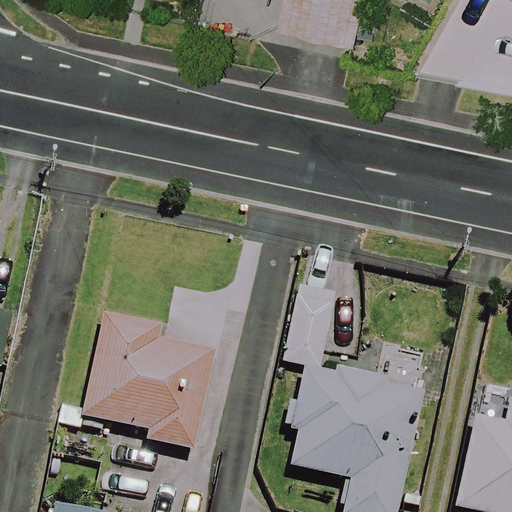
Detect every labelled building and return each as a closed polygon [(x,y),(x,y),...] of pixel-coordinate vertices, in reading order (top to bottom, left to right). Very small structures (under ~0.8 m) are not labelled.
[(367,0),(290,0),(283,27),(356,45),(367,0)] [(453,0),(402,0),(398,8),(438,29),(453,0)] [(335,297),(299,290),(283,365),(319,373),(335,297)] [(0,378),(2,379),(18,316),(0,311),(0,378)] [(163,332),(106,319),(83,420),(149,435),(147,444),(190,454),(212,356),(160,345),(163,332)] [(418,352),(383,350),(381,380),(299,375),(293,475),(346,478),(344,511),(392,511),(394,498),(409,499),(418,352)] [(511,511),(511,403),(505,430),(476,423),(455,511),(460,511),(511,511)]
